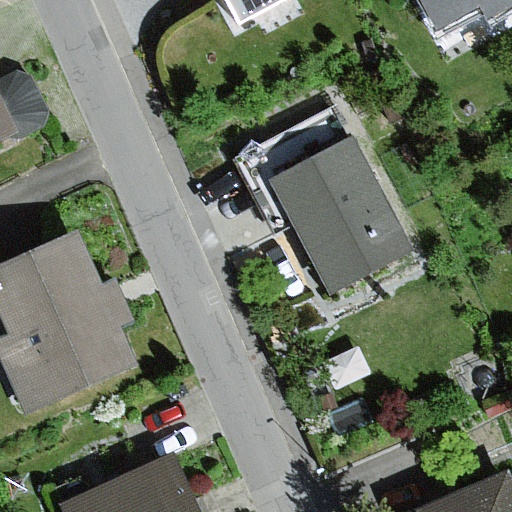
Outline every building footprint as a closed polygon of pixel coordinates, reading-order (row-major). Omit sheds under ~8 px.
[(230,0),(240,19),(274,0),(230,0)] [(511,0),(423,0),(438,27),(483,3),(490,17),(511,4),(511,0)] [(0,136),(7,133),(20,136),(46,127),(51,110),(32,73),(11,72),(0,77),(0,136)] [(339,97),(235,153),(277,231),(298,220),(337,293),(421,248),(339,97)] [(0,261),(9,283),(0,286),(0,303),(14,336),(0,342),(0,352),(27,415),(141,365),(123,324),(136,319),(124,292),(117,275),(105,281),(81,226),(0,261)] [(205,511),(179,450),(65,499),(70,511),(205,511)] [(511,511),(511,471),(511,469),(408,511),(511,511)]
